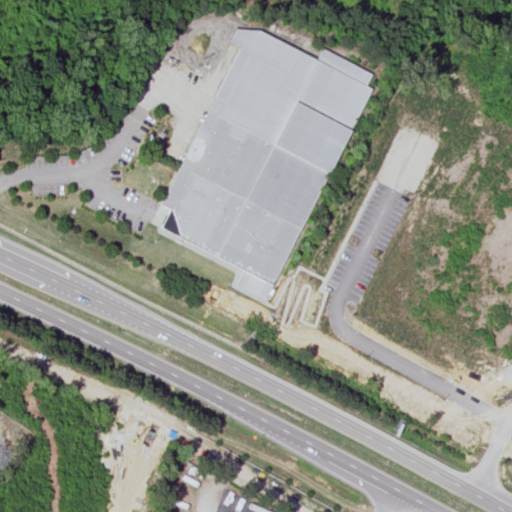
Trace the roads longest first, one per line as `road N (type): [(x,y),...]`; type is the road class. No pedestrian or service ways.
road 1 (trunk): [(509,511),(285,384),(0,251)]
road 2 (trunk): [(0,291),(429,511)]
